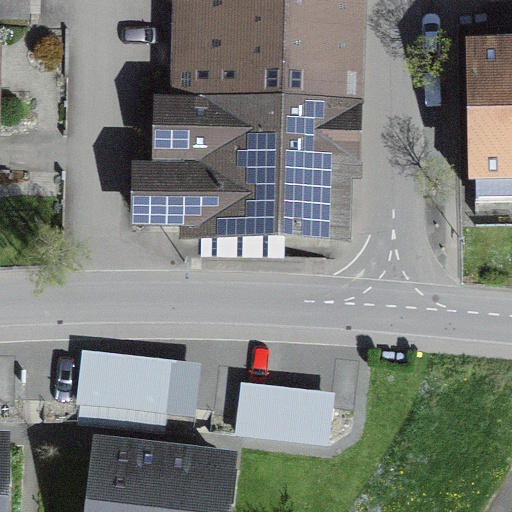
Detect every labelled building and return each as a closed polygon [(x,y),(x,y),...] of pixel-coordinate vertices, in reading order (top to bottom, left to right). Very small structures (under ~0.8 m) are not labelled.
[(0,0),(0,12),(39,13),(39,0),(0,0)] [(188,221),(188,232),(324,236),(341,221),(345,0),(194,0),(191,110),(164,109),(162,153),(190,154),(189,176),(140,175),(139,220),(188,221)] [(511,4),(489,5),(489,25),(511,24),(511,4)] [(474,181),(511,180),(511,57),(472,58),(472,100),(470,100),(474,181)] [(171,375),(83,365),(79,424),(163,433),(171,375)] [(238,436),(326,445),(330,407),(242,397),(238,436)] [(102,454),(95,511),(220,511),(225,468),(102,454)]
